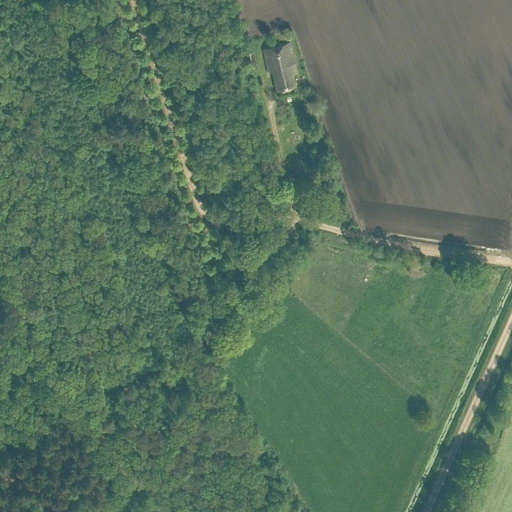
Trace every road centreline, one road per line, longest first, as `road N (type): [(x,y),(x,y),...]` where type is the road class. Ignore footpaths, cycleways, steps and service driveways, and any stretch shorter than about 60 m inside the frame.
road 1 (track): [(97,511),(163,460),(188,412),(203,344),(298,220)]
road 2 (track): [(132,0),(202,209),(218,220),(298,220)]
road 3 (track): [(203,344),(130,380),(84,388),(65,373),(0,251)]
road 4 (track): [(298,220),(511,260)]
road 5 (unclassified): [(425,511),(511,320)]
